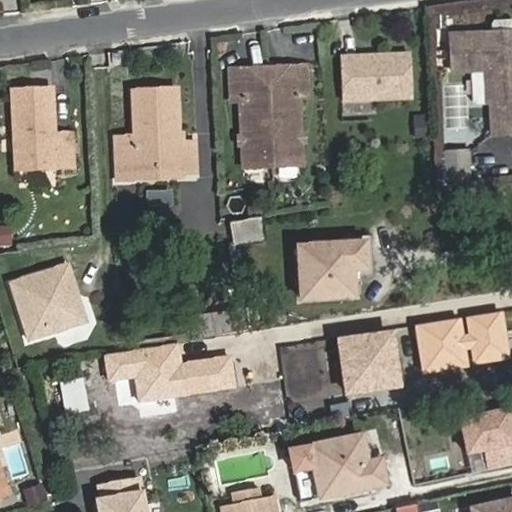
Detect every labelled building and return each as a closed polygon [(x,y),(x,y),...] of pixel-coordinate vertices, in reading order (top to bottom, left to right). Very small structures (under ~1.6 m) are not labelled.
[(487,70),(488,103),(491,103),(493,136),(511,134),(511,33),(450,36),(452,72),(487,70)] [(411,55),(341,58),(343,101),(413,98),(411,55)] [(307,97),(306,66),(231,70),(233,101),(241,101),(245,168),(303,164),(299,98),(307,97)] [(474,74),(474,105),(484,105),(484,74),(474,74)] [(11,90),(16,171),(75,168),(73,133),(55,134),(51,131),(51,124),(54,121),(53,88),(11,90)] [(115,139),(117,179),(137,178),(137,165),(183,163),(184,175),(196,175),(195,144),(182,144),(181,134),(178,134),(176,91),(133,93),(135,138),(115,139)] [(260,217),(229,221),(232,233),(233,243),(263,237),(260,217)] [(0,225),(0,246),(12,246),(12,225),(0,225)] [(363,245),(299,249),(302,299),(353,296),(351,269),(365,268),(363,245)] [(68,265),(10,283),(29,340),(74,326),(79,316),(75,303),(79,302),(68,265)] [(218,334),(218,336),(249,331),(245,308),(214,313),(218,334)] [(214,313),(192,316),(196,337),(218,334),(214,313)] [(504,314),(414,326),(421,375),(511,363),(504,314)] [(340,343),(347,393),(398,386),(391,336),(340,343)] [(178,343),(105,355),(109,381),(135,377),(139,403),(236,387),(230,354),(181,362),(178,343)] [(64,413),(80,410),(75,381),(52,385),(57,416),(65,415),(64,413)] [(360,437),(290,452),(294,471),(313,467),(320,498),(384,484),(380,462),(366,465),(360,437)] [(145,511),(138,477),(98,485),(101,501),(96,501),(98,511),(145,511)] [(44,483),(24,488),(29,508),(49,502),(44,483)] [(260,487),(233,492),(234,502),(262,496),(260,487)] [(221,506),(222,511),(276,511),(274,496),(221,506)] [(511,511),(511,502),(472,510),(472,511),(511,511)]
